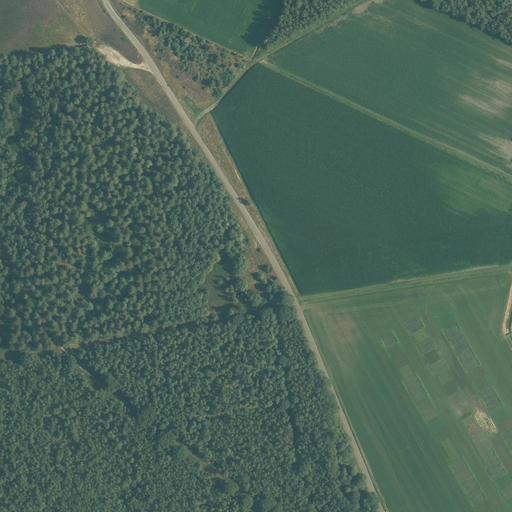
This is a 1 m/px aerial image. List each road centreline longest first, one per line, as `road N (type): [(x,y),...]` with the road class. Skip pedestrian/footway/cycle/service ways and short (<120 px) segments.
road 1 (unclassified): [(381,511),(275,266),(105,0)]
road 2 (track): [(59,349),(263,511)]
road 3 (track): [(59,349),(296,305)]
road 4 (track): [(155,70),(103,52),(56,0)]
road 5 (track): [(59,349),(0,244)]
